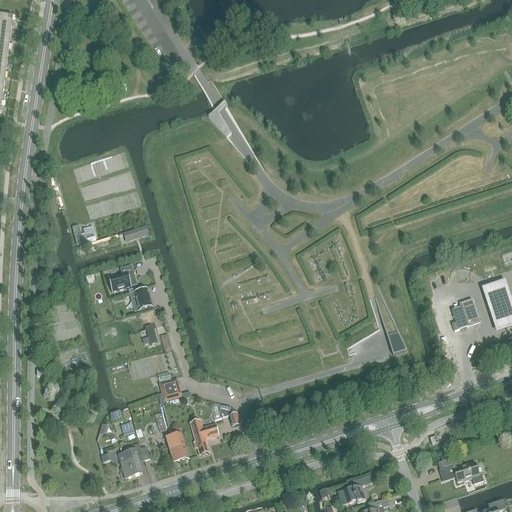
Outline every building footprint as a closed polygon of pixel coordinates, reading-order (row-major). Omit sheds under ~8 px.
[(0,117),(1,109),(4,110),(5,104),(2,104),(5,81),(7,81),(8,76),(5,76),(8,53),(11,53),(12,47),(9,47),(12,24),(15,25),(15,19),(13,18),(11,18),(11,15),(4,14),(4,17),(1,16),(1,14),(0,14),(0,117)] [(223,135),(228,131),(218,115),(226,108),(224,104),(208,118),(223,135)] [(232,135),(228,131),(223,135),(227,139),(232,135)] [(139,230),(141,238),(148,236),(145,227),(139,230)] [(122,276),(108,280),(112,294),(131,288),(129,279),(135,278),(132,267),(120,270),(122,276)] [(511,305),(505,283),(482,290),(496,334),(511,328),(511,305)] [(147,291),(130,296),(132,302),(136,300),(139,312),(152,308),(147,291)] [(454,333),(459,332),(468,329),(468,328),(478,324),(473,308),(474,307),(472,302),(460,305),(461,309),(452,312),(456,324),(452,326),(454,333)] [(397,334),(387,337),(393,357),(406,353),(397,334)] [(168,336),(161,338),(165,352),(172,350),(168,336)] [(158,384),(170,381),(169,374),(156,378),(158,384)] [(159,384),(160,391),(163,403),(181,398),(177,380),(159,384)] [(229,408),(218,406),(222,419),(229,417),(230,417),(237,415),(236,413),(229,408)] [(233,429),(240,426),(237,415),(230,417),(233,429)] [(202,430),(202,429),(200,422),(190,425),(196,443),(194,444),(196,450),(197,450),(200,457),(209,455),(205,441),(219,437),(216,426),(202,430)] [(176,425),(172,430),(178,433),(181,428),(176,425)] [(145,431),(138,432),(140,441),(147,440),(145,431)] [(172,437),(166,439),(169,452),(174,465),(189,461),(181,435),(172,437)] [(432,447),(438,445),(436,438),(430,440),(432,447)] [(139,464),(144,463),(141,450),(140,447),(132,449),(133,452),(118,457),(125,480),(142,475),(139,464)] [(141,450),(144,463),(150,461),(146,449),(141,450)] [(109,456),(101,458),(103,464),(111,462),(109,456)] [(479,476),(475,464),(457,470),(456,467),(439,472),(442,480),(454,476),(457,485),(463,483),(464,483),(472,481),(474,485),(483,482),(481,476),(479,476)] [(370,477),(356,482),(350,484),(352,489),(344,492),(344,493),(338,495),(340,504),(347,502),(348,506),(356,503),(357,505),(366,502),(362,489),(373,485),(370,477)] [(369,511),(368,511),(378,511),(389,508),(387,500),(372,505),(374,511),(369,511)] [(500,511),(506,510),(503,502),(488,507),(489,511),(485,511),(476,511),(474,511),(500,511)]
